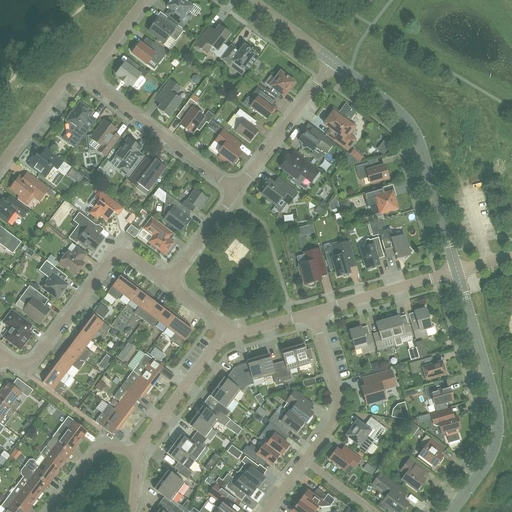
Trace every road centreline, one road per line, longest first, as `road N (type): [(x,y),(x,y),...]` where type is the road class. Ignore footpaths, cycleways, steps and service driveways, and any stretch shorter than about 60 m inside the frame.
road 1 (tertiary): [(450,511),(489,459),(497,426),(456,271)]
road 2 (tertiary): [(456,271),(408,121),(332,61)]
road 3 (residential): [(167,282),(119,254),(30,365),(3,355)]
road 4 (residential): [(267,511),(338,408),(312,313)]
road 5 (residential): [(236,190),(91,74)]
road 6 (residential): [(236,190),(332,61)]
road 7 (residential): [(312,313),(456,271)]
road 8 (residential): [(136,454),(228,337)]
road 9 (residential): [(0,167),(60,84),(91,74)]
